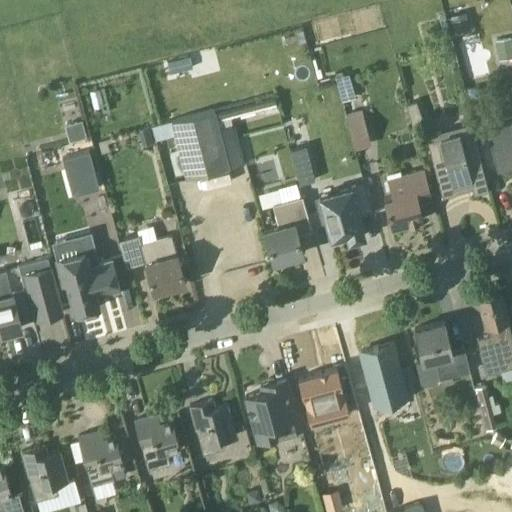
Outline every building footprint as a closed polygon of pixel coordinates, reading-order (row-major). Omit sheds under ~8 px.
[(449,16),(453,29),(469,25),(465,12),(449,16)] [(441,26),(440,26),(443,37),(444,37),(451,35),(450,31),(448,24),(441,26)] [(498,61),(511,57),(511,44),(511,37),(494,40),(498,61)] [(274,94),(214,109),(217,120),(231,117),(277,105),(274,94)] [(413,131),(423,122),(415,101),(405,104),(413,131)] [(214,109),(170,121),(187,179),(229,168),(220,129),(217,120),(214,109)] [(357,146),(371,142),(362,111),(349,115),(357,146)] [(64,137),(81,134),(78,117),(61,121),(64,137)] [(231,117),(217,120),(220,129),(233,125),(231,117)] [(425,132),(442,197),(456,193),(456,192),(472,188),(473,194),(488,190),(469,120),(425,132)] [(511,121),(485,129),(497,171),(511,166),(511,121)] [(150,126),(143,128),(147,144),(153,142),(155,142),(150,126)] [(306,146),(291,149),(300,183),(315,179),(306,146)] [(99,187),(89,150),(62,157),(72,194),(99,187)] [(388,211),(392,227),(423,219),(419,203),(432,199),(424,169),(401,175),(400,170),(386,174),(392,196),(384,198),(387,208),(386,208),(387,211),(388,211)] [(350,238),(359,236),(358,231),(365,229),(359,207),(371,204),(365,180),(340,187),(342,197),(317,204),(321,219),(326,217),(331,237),(349,233),(350,238)] [(282,202),(273,204),(279,226),(265,230),(273,261),(303,253),(298,234),(312,230),(302,196),(300,196),(297,183),(278,189),(282,202)] [(126,268),(146,262),(154,291),(185,282),(177,253),(177,254),(171,234),(141,243),(139,234),(118,240),(126,268)] [(84,251),(55,259),(62,284),(68,282),(76,313),(101,306),(98,294),(119,289),(111,258),(88,264),(84,251)] [(37,319),(63,312),(52,267),(25,274),(37,319)] [(0,270),(0,333),(22,328),(19,317),(31,313),(28,302),(25,290),(12,293),(6,269),(0,270)] [(486,325),(489,334),(477,337),(486,373),(511,366),(511,336),(500,292),(479,298),(486,325)] [(463,344),(451,348),(444,320),(414,328),(423,361),(435,358),(440,378),(470,371),(463,344)] [(393,343),(359,353),(374,410),(408,400),(393,343)] [(337,365),(300,375),(312,420),(349,409),(337,365)] [(246,396),(258,440),(301,428),(287,378),(260,386),(262,391),(246,396)] [(476,387),(487,429),(496,427),(492,414),(488,396),(485,384),(476,387)] [(189,405),(203,454),(225,448),(222,438),(235,434),(227,403),(215,407),(212,399),(189,405)] [(157,414),(134,420),(147,469),(170,463),(167,453),(180,449),(172,419),(159,422),(157,414)] [(420,423),(405,427),(415,468),(430,464),(420,423)] [(101,429),(77,436),(91,485),(113,479),(110,469),(124,465),(115,434),(103,438),(101,429)] [(496,432),(492,441),(500,445),(504,436),(496,432)] [(302,437),(279,442),(282,461),(306,456),(302,437)] [(45,445),(21,451),(35,500),(57,494),(55,484),(68,481),(59,450),(47,453),(45,445)] [(0,511),(23,511),(19,494),(12,496),(3,465),(0,466),(0,511)] [(246,491),(249,503),(261,501),(259,488),(246,491)] [(330,511),(343,509),(337,489),(322,493),(327,511),(330,511)] [(276,500),(269,502),(271,511),(285,511),(284,505),(276,500)] [(425,511),(423,502),(387,511),(425,511)]
